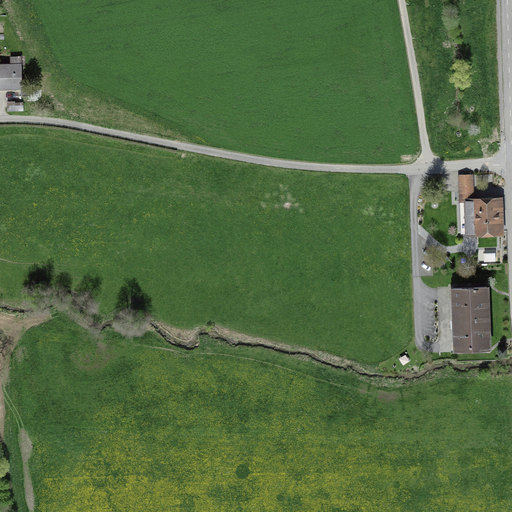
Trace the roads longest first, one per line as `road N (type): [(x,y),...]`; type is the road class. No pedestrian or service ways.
road 1 (unclassified): [(412,169),(306,167),(68,123),(0,119)]
road 2 (residential): [(419,347),(412,169)]
road 3 (unclassified): [(401,0),(428,168)]
road 4 (tertiary): [(507,0),(511,164)]
